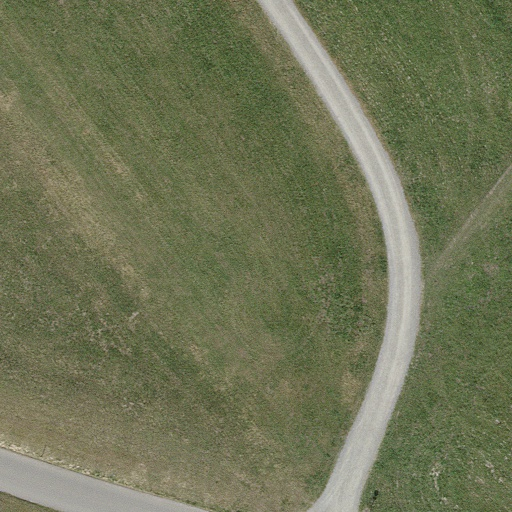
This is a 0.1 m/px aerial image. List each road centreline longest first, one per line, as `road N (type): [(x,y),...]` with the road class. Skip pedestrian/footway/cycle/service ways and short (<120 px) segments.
road 1 (track): [(276,0),(371,150),(408,269),(397,354),(335,511)]
road 2 (unclassified): [(0,468),(133,511)]
